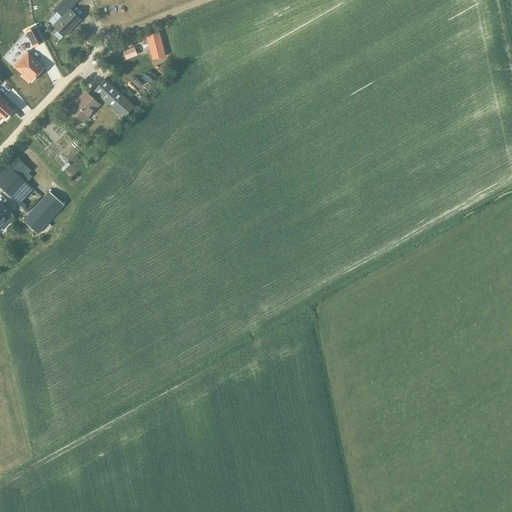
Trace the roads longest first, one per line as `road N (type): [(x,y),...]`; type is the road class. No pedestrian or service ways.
road 1 (track): [(0,483),(258,342),(251,331)]
road 2 (residential): [(0,153),(97,49)]
road 3 (track): [(258,342),(381,276)]
